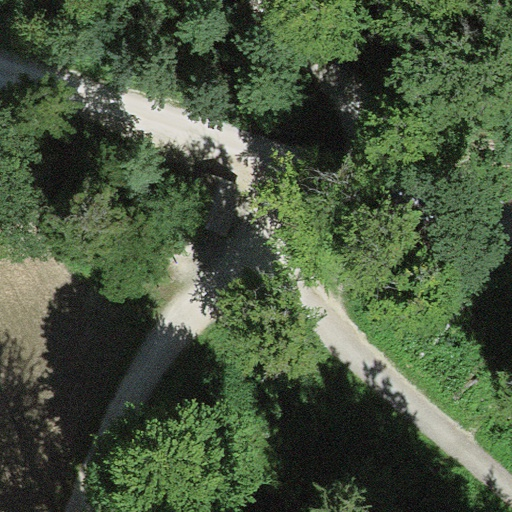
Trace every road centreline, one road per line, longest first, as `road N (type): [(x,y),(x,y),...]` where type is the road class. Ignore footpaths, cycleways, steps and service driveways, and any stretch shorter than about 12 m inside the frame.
road 1 (track): [(504,511),(466,485),(242,166),(85,511)]
road 2 (unclassified): [(511,239),(242,166),(0,88)]
road 3 (track): [(460,227),(361,130),(250,0)]
